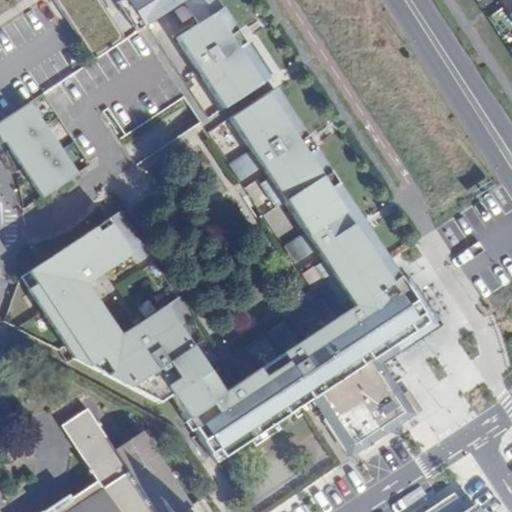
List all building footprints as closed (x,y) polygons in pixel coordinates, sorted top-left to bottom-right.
[(53,0),(94,60),(182,2),(184,0),(53,0)] [(267,77),(216,0),(184,0),(182,2),(195,24),(174,39),(220,107),(267,77)] [(440,325),(435,317),(408,276),(400,279),(275,88),(227,120),(239,139),(220,151),(230,168),(251,153),(258,167),(249,172),(266,196),(274,190),(295,221),(274,234),(284,249),(305,236),(313,247),(303,253),(341,312),(297,341),(283,321),(264,331),(279,354),(222,391),(178,325),(190,317),(177,295),(119,334),(86,283),(129,255),(134,262),(148,253),(120,208),(26,270),(35,282),(26,288),(73,359),(156,403),(170,395),(215,463),(311,400),(351,457),(415,415),(381,363),(440,325)] [(29,103),(0,121),(0,141),(0,142),(5,142),(40,196),(74,173),(29,103)] [(108,108),(101,111),(119,138),(125,134),(108,108)] [(35,282),(26,270),(19,274),(19,277),(26,288),(35,282)] [(41,511),(194,511),(141,432),(114,449),(87,408),(59,426),(85,465),(83,467),(94,483),(70,498),(68,494),(41,511)] [(466,511),(456,496),(430,511),(466,511)]
